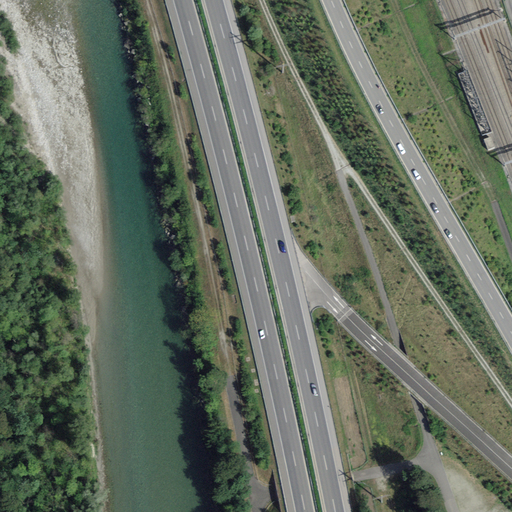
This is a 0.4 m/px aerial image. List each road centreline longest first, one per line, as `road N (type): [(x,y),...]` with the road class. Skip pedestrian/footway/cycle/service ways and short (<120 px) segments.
road 1 (motorway): [(181,0),(253,276),(302,511)]
road 2 (motorway): [(333,511),(282,269),(212,0)]
road 3 (track): [(149,0),(261,511)]
road 4 (primary): [(511,332),(389,120),(331,0)]
road 5 (track): [(434,459),(323,128)]
road 6 (track): [(511,402),(323,128)]
road 7 (track): [(393,0),(511,250)]
road 8 (track): [(323,128),(261,0)]
